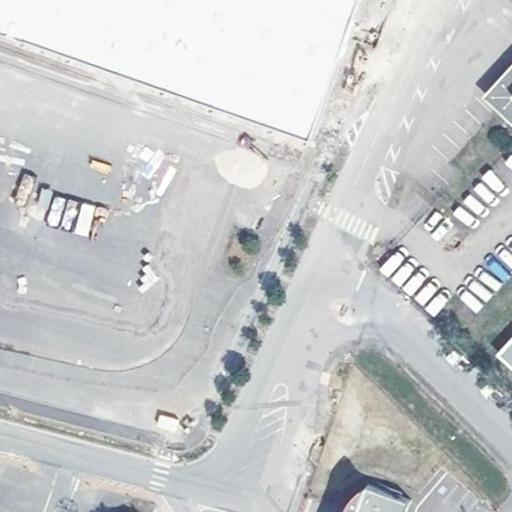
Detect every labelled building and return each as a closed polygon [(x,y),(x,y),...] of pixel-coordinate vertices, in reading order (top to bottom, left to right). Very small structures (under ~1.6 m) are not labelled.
[(0,0),(0,39),(310,149),(361,0),(0,0)] [(511,100),(511,99),(511,97),(511,67),(481,102),(511,130),(511,100)] [(511,375),(511,97),(511,99),(511,100),(511,338),(494,359),(511,375)] [(0,252),(0,360),(153,400),(179,298),(0,252)] [(410,511),(412,507),(368,491),(357,501),(353,507),(351,511),(410,511)]
